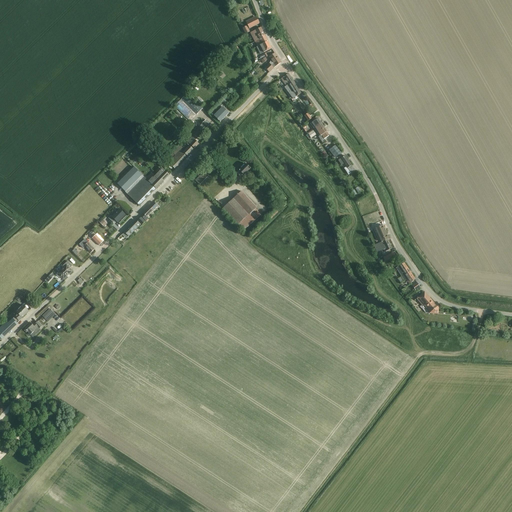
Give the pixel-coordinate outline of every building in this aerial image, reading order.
[(246,22),(249,29),(260,24),(256,16),(246,22)] [(259,38),(264,35),(261,28),(256,30),(250,33),(255,41),(260,39),(259,38)] [(260,45),(260,46),(263,44),(263,43),(267,41),(264,35),(259,38),(260,39),(255,41),(257,47),(260,45)] [(264,52),(267,51),(271,49),(267,41),(263,43),(263,44),(260,46),(264,52)] [(281,63),(275,53),(269,57),(276,66),(281,63)] [(265,68),(266,69),(269,72),(273,68),(269,64),(265,68)] [(281,79),(284,83),(286,86),(284,87),(286,90),(295,84),(288,74),(281,79)] [(295,84),(286,90),(293,99),(297,96),(301,93),(295,84)] [(188,93),(181,100),(196,115),(203,108),(188,93)] [(229,113),(225,110),(223,107),(214,116),(216,119),(220,122),(229,113)] [(314,121),(310,124),(314,129),(321,123),(318,118),(314,121)] [(195,140),(206,129),(210,124),(206,120),(199,127),(198,126),(195,129),(196,130),(190,136),(191,137),(187,142),(191,145),(194,149),(199,144),(195,140)] [(321,123),(314,129),(319,135),(320,135),(320,136),(322,135),(324,139),(329,136),(326,132),(327,131),(321,123)] [(193,150),(190,146),(187,144),(183,148),(179,145),(172,152),(172,153),(165,160),(175,169),(193,150)] [(336,145),(329,150),(335,158),(342,153),(336,145)] [(341,165),(344,164),(351,174),(355,171),(345,156),(338,160),(341,165)] [(184,171),(187,174),(194,167),(191,164),(184,171)] [(248,166),(246,164),(244,166),(244,165),(239,170),(240,170),(237,173),(239,176),(242,173),(244,176),(250,169),(250,168),(248,166)] [(168,176),(164,173),(157,166),(154,170),(158,174),(149,182),(134,168),(118,184),(128,194),(128,195),(139,206),(168,176)] [(204,172),(195,181),(200,185),(208,177),(204,172)] [(222,209),(243,231),(261,215),(255,209),(256,208),(241,191),(222,209)] [(135,211),(139,206),(131,198),(126,202),(135,211)] [(147,217),(158,206),(154,203),(154,202),(143,214),(144,215),(142,217),(146,221),(148,219),(147,217)] [(125,215),(119,209),(112,217),(111,216),(108,218),(113,223),(115,220),(118,223),(125,215)] [(141,226),(146,221),(142,217),(137,222),(136,220),(124,232),(129,237),(141,225),(141,226)] [(381,242),(387,239),(389,239),(383,225),(378,227),(375,229),(381,242)] [(104,243),(107,241),(100,233),(97,235),(104,243)] [(103,242),(99,238),(96,235),(92,238),(95,242),(99,246),(103,242)] [(85,239),(79,244),(83,249),(85,247),(87,249),(90,253),(94,249),(91,246),(86,240),(85,239)] [(385,252),(387,251),(391,249),(387,239),(381,242),(374,246),(377,253),(384,250),(385,252)] [(64,267),(57,274),(57,276),(59,277),(60,277),(61,276),(64,279),(67,276),(69,274),(72,271),(70,268),(72,266),(68,261),(63,266),(64,267)] [(400,266),(399,266),(396,268),(404,280),(404,279),(405,281),(407,279),(410,282),(415,279),(404,263),(400,266)] [(420,297),(417,299),(422,305),(423,304),(429,311),(429,313),(438,313),(438,308),(438,306),(436,305),(435,305),(434,305),(433,304),(433,303),(429,298),(428,299),(424,293),(420,297)] [(13,319),(17,323),(19,321),(18,320),(21,317),(22,318),(29,311),(23,305),(16,312),(17,312),(14,315),(16,316),(13,319)] [(43,316),(48,322),(50,320),(48,317),(53,312),(50,309),(43,316)] [(13,319),(0,331),(0,337),(2,339),(18,324),(17,323),(13,319)] [(25,329),(24,329),(28,333),(30,335),(34,331),(35,330),(38,332),(40,330),(39,329),(42,326),(41,325),(37,321),(35,324),(35,325),(34,326),(31,323),(25,329)]
